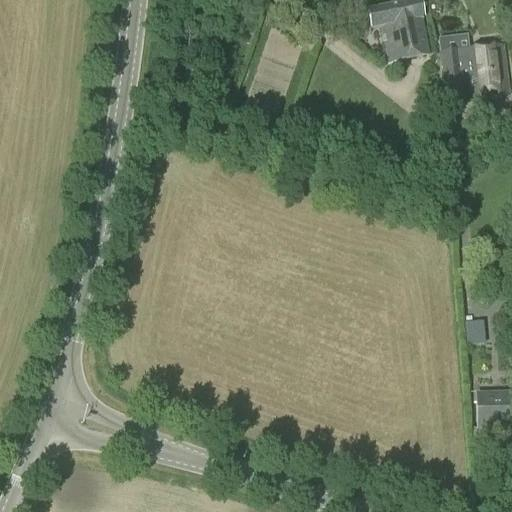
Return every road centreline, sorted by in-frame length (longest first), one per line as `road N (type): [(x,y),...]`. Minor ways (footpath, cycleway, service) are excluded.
road 1 (tertiary): [(51,410),(96,252),(138,0)]
road 2 (tertiary): [(368,511),(51,410)]
